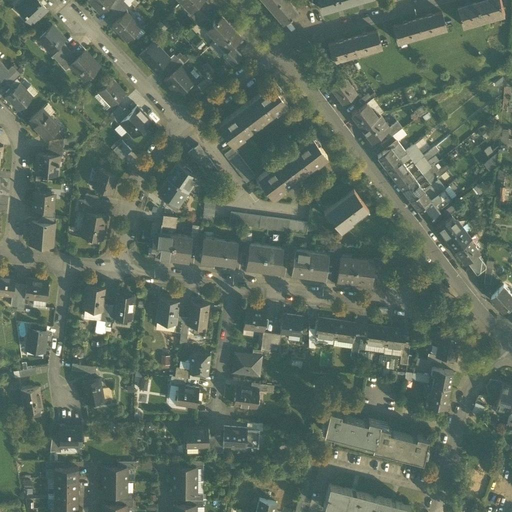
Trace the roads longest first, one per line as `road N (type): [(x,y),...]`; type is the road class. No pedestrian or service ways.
road 1 (residential): [(277,52),(445,269),(511,342)]
road 2 (residential): [(433,511),(471,380),(511,345)]
road 3 (residential): [(183,128),(70,8)]
road 4 (residential): [(392,304),(229,282)]
road 5 (residential): [(183,128),(151,157),(127,211),(120,269)]
road 6 (residential): [(277,52),(318,31),(425,0)]
road 7 (residential): [(68,265),(53,374),(68,411)]
road 8 (residential): [(11,258),(19,147),(0,114)]
road 9 (residential): [(229,282),(215,412)]
road 10 (residential): [(277,52),(183,128)]
